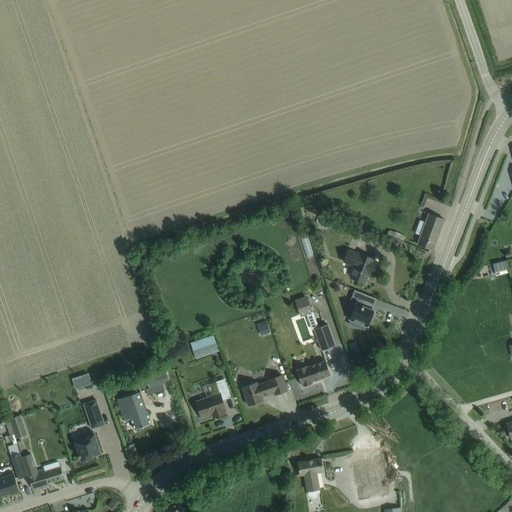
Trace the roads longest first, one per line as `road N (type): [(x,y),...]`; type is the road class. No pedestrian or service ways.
road 1 (secondary): [(143,500),(213,453),(351,405),(404,359)]
road 2 (secondary): [(404,359),(491,141),(510,112)]
road 3 (unclassified): [(511,466),(404,359)]
road 4 (residential): [(11,511),(106,481),(143,500)]
road 5 (unclassified): [(510,112),(484,75),(457,0)]
